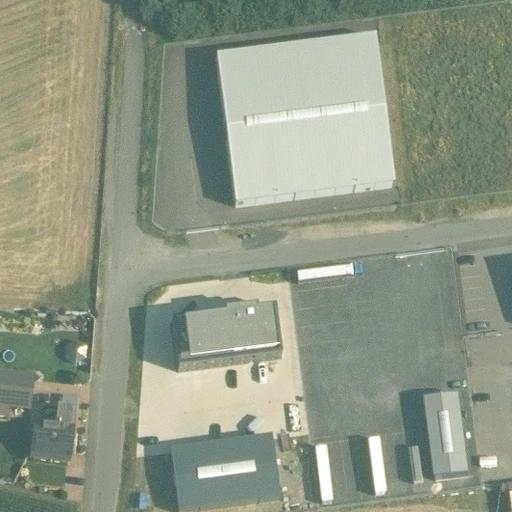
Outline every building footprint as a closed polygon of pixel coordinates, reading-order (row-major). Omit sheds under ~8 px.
[(374,41),(215,61),(234,209),(392,189),(374,41)] [(171,325),(177,374),(280,361),(274,312),(171,325)] [(33,368),(0,364),(0,398),(30,401),(33,368)] [(69,456),(73,391),(54,390),(52,422),(32,421),(30,454),(69,456)] [(458,398),(424,402),(434,483),(469,479),(458,398)] [(270,441),(169,454),(176,511),(210,511),(279,503),(270,441)]
